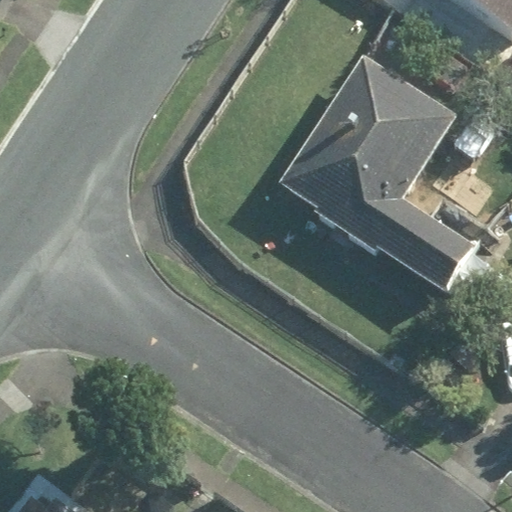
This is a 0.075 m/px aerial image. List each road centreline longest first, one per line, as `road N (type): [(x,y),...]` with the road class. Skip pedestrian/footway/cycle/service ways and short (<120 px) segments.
road 1 (residential): [(13,248),(421,511)]
road 2 (residential): [(176,0),(13,248)]
